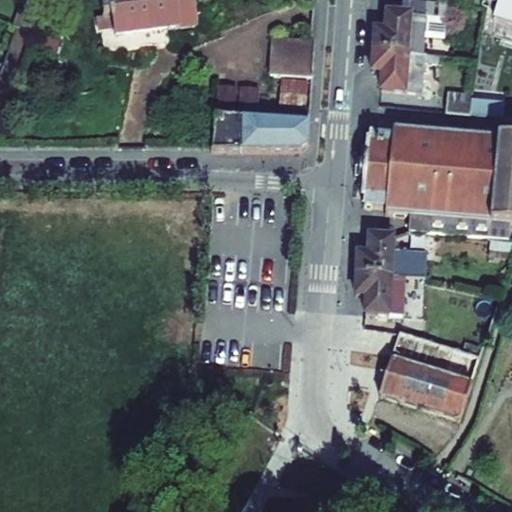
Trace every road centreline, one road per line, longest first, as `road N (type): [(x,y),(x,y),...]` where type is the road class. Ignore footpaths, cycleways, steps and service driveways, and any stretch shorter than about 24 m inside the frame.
road 1 (residential): [(329,185),(0,177)]
road 2 (residential): [(314,384),(311,421),(459,511)]
road 3 (residential): [(329,185),(314,384)]
road 4 (residential): [(329,185),(343,0)]
